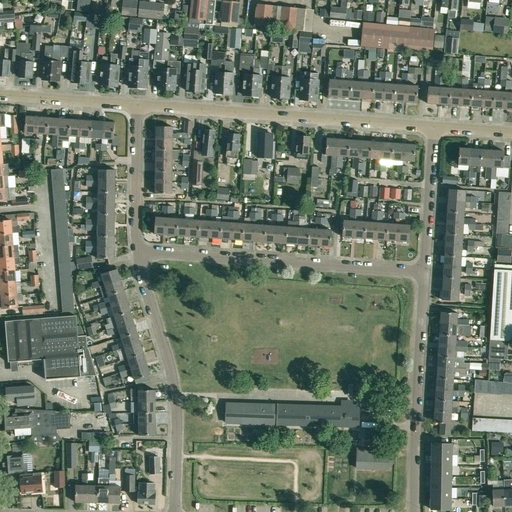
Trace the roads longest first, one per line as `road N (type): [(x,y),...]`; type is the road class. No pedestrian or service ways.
road 1 (residential): [(138,105),(433,127)]
road 2 (residential): [(424,271),(137,250)]
road 3 (residential): [(173,511),(174,400),(137,250)]
road 4 (residential): [(414,511),(424,271)]
road 5 (residential): [(137,250),(138,105)]
road 6 (residential): [(424,271),(433,127)]
road 7 (residential): [(0,95),(138,105)]
